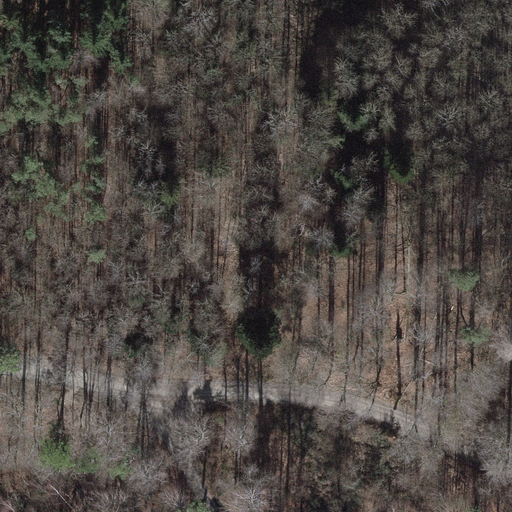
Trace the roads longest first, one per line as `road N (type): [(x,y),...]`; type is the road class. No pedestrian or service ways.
road 1 (track): [(511,471),(284,393),(163,392)]
road 2 (track): [(163,392),(0,363)]
road 3 (track): [(163,392),(180,459),(211,511)]
